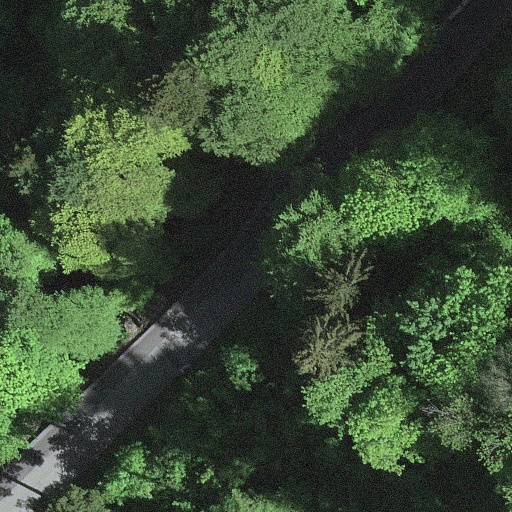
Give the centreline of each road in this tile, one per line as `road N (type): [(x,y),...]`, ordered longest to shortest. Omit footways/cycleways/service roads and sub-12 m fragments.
road 1 (tertiary): [(3,511),(140,378),(494,0)]
road 2 (track): [(421,0),(326,131),(351,156)]
